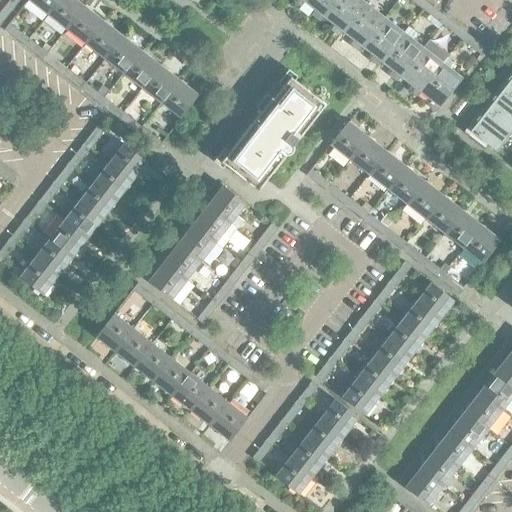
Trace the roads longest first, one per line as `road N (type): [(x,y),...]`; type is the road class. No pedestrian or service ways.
road 1 (residential): [(287,354),(357,262),(321,233),(249,324)]
road 2 (residential): [(212,486),(0,322)]
road 3 (residential): [(212,486),(290,385),(287,354)]
road 4 (residential): [(45,168),(79,122),(4,66),(0,71)]
